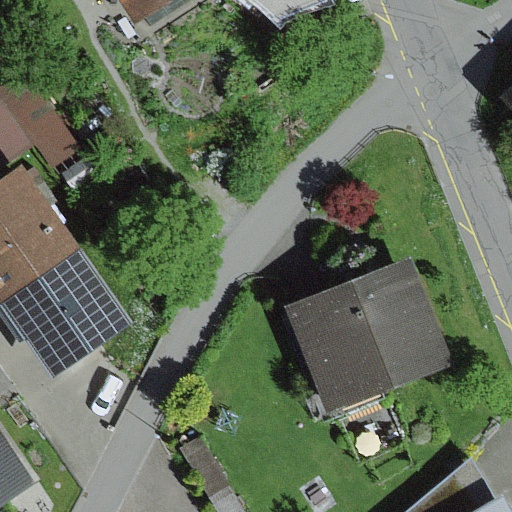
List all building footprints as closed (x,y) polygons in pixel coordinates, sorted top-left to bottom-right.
[(120,0),(143,35),(198,0),(120,0)] [(36,65),(0,88),(0,165),(1,168),(72,123),(36,65)] [(32,155),(0,177),(0,278),(11,295),(90,240),(32,155)] [(142,316),(90,240),(11,295),(63,371),(142,316)] [(417,248),(290,300),(334,407),(461,355),(417,248)] [(0,503),(44,474),(0,408),(0,503)] [(466,511),(499,493),(488,473),(476,452),(405,511),(466,511)] [(511,511),(511,486),(499,493),(466,511),(511,511)]
